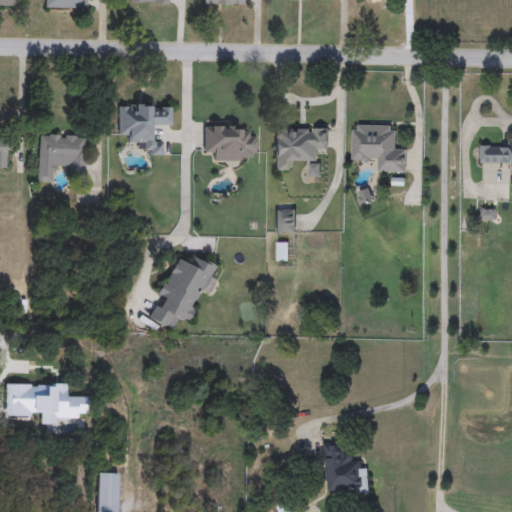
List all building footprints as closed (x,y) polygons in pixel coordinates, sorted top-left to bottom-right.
[(45,8),(45,0),(86,0),(86,8),(45,8)] [(118,134),(118,104),(171,104),(171,125),(150,125),(150,142),(161,142),(161,155),(149,155),(149,145),(128,145),(128,134),(118,134)] [(204,151),(204,126),(246,126),(246,137),(254,137),(255,160),(213,161),(213,151),(204,151)] [(396,126),(396,150),(406,150),(405,173),(376,173),(376,161),(351,161),(352,126),(396,126)] [(276,171),(276,129),(328,129),(328,151),(317,151),(317,161),(294,161),(294,171),(276,171)] [(86,137),(84,175),(67,174),(68,167),(56,167),(55,182),(37,181),(39,134),(86,137)] [(480,148),(508,148),(508,140),(511,140),(511,164),(480,164),(480,148)] [(276,233),(276,209),(295,209),(295,233),(276,233)] [(474,232),(474,211),(493,211),(493,232),(474,232)] [(186,325),(177,320),(172,330),(151,319),(162,297),(157,294),(176,256),(189,263),(194,253),(217,265),(186,325)] [(92,414),(92,434),(79,434),(79,414),(92,414)] [(323,444),(346,442),(347,465),(367,464),(369,496),(355,496),(354,491),(326,493),(323,444)] [(117,473),(117,511),(97,511),(97,473),(117,473)]
